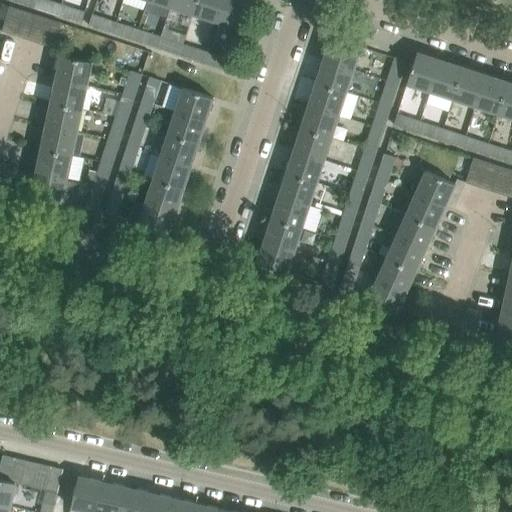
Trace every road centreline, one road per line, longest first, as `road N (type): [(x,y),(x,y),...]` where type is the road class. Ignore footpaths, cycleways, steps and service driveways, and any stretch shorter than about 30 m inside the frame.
road 1 (residential): [(0,430),(342,511)]
road 2 (residential): [(201,301),(302,0)]
road 3 (residential): [(432,376),(201,301)]
road 4 (residential): [(201,301),(0,236)]
road 5 (residential): [(432,376),(486,203)]
road 6 (residential): [(347,0),(511,53)]
